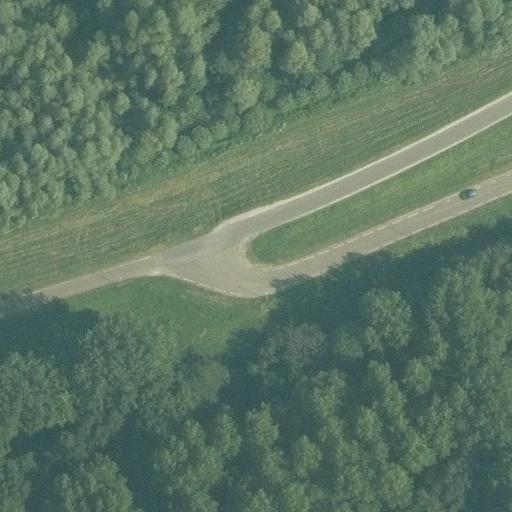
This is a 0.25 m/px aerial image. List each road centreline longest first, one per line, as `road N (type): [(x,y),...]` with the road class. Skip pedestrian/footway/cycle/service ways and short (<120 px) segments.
road 1 (unclassified): [(195,250),(427,149),(511,102)]
road 2 (unclassified): [(195,250),(235,282),(267,281),(511,183)]
road 3 (unclassified): [(0,310),(195,250)]
